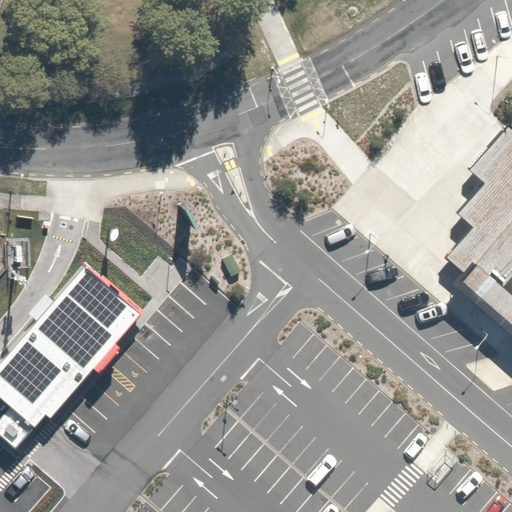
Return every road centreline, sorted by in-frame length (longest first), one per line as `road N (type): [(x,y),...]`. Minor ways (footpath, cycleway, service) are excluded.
road 1 (unclassified): [(511,445),(267,232),(218,121)]
road 2 (residential): [(218,121),(378,46),(445,0)]
road 3 (residential): [(0,147),(107,147),(218,121)]
